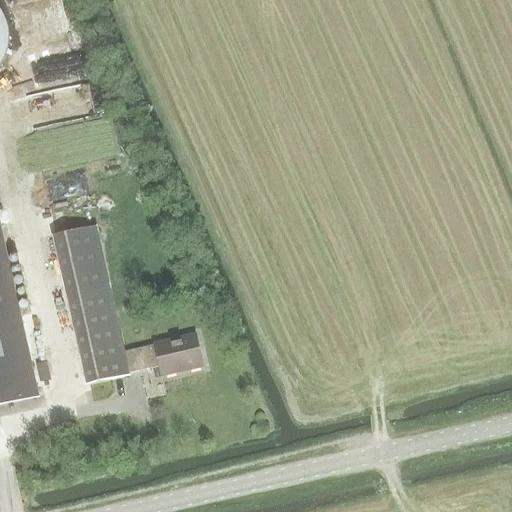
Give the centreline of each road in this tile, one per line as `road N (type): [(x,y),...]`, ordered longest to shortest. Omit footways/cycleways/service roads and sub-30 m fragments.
road 1 (tertiary): [(130,511),(511,424)]
road 2 (track): [(0,165),(6,196),(49,282),(77,412)]
